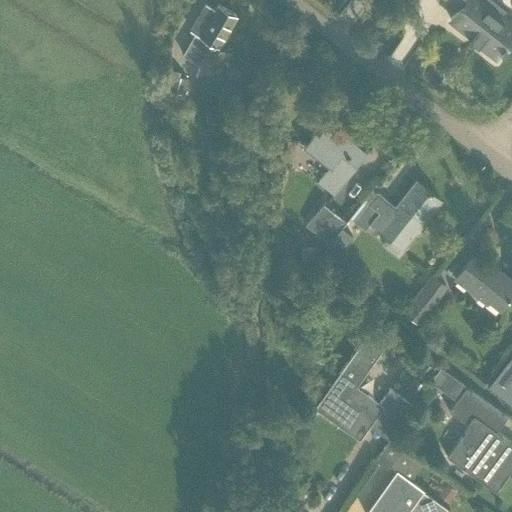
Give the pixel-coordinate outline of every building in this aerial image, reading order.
[(495,55),(511,34),(511,23),(502,16),(505,12),(489,0),(449,0),(459,8),(450,19),(495,55)] [(214,8),(205,3),(189,30),(194,33),(182,55),(200,65),(212,44),(217,46),(236,14),(217,3),(214,8)] [(168,68),(163,90),(175,93),(180,71),(168,68)] [(365,152),(328,123),(319,135),(315,132),(303,147),(329,167),(317,181),(333,193),(365,152)] [(440,200),(415,181),(377,230),(401,249),(440,200)] [(382,207),(371,198),(353,220),(364,229),(382,207)] [(325,240),(342,218),(323,203),(305,225),(325,240)] [(474,253),(455,278),(487,303),(489,301),(499,309),(511,292),(511,280),(499,270),(498,272),(474,253)] [(403,313),(417,324),(428,308),(429,309),(447,285),(433,275),(403,313)] [(384,346),(366,333),(313,407),(359,440),(369,425),(387,438),(412,404),(390,388),(379,402),(356,385),(384,346)] [(511,377),(501,369),(490,384),(511,401),(511,400),(511,377)] [(511,442),(495,431),(506,416),(465,387),(465,386),(455,378),(448,388),(458,396),(448,411),(468,425),(446,456),(495,491),(511,466),(511,442)] [(388,440),(374,459),(386,468),(388,465),(396,471),(366,511),(406,511),(408,510),(410,511),(447,511),(449,510),(422,490),(423,489),(410,479),(421,463),(388,440)] [(446,484),(441,491),(449,496),(454,490),(446,484)]
